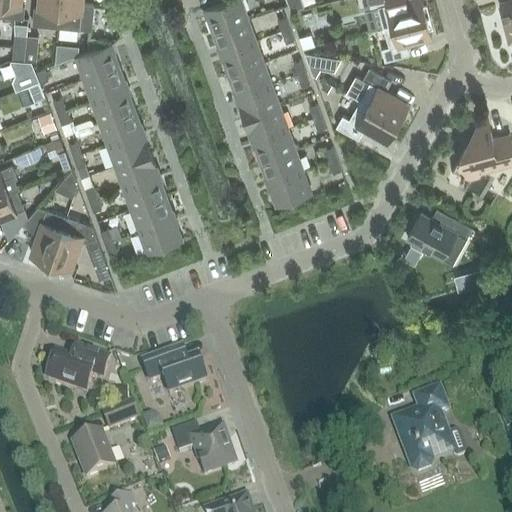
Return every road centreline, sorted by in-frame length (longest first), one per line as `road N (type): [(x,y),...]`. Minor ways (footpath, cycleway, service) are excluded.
road 1 (residential): [(211,297),(360,239),(459,72)]
road 2 (residential): [(76,511),(20,371),(41,291)]
road 3 (residential): [(285,511),(211,297)]
road 4 (residential): [(41,291),(140,323),(211,297)]
